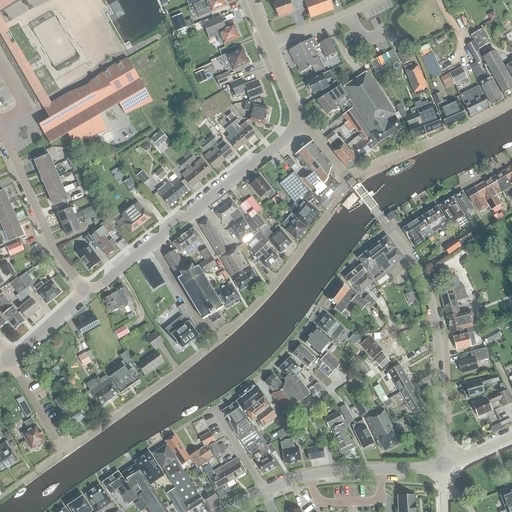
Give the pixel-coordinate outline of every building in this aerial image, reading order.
[(0,0),(0,10),(3,9),(4,11),(9,8),(8,6),(18,0),(0,0)] [(210,13),(225,7),(225,6),(225,4),(223,0),(205,0),(193,5),(197,12),(208,8),(210,13)] [(289,0),(284,0),(273,4),(278,17),(288,13),(288,14),(292,13),(292,12),(293,11),(299,8),(299,7),(305,4),(307,4),(312,17),(333,10),(329,0),(292,0),(289,1),(289,0)] [(185,22),(182,14),(172,18),(177,32),(187,28),(194,25),(192,19),(185,22)] [(226,28),(221,17),(203,24),(202,22),(194,25),(197,31),(204,28),(209,40),(216,37),(218,39),(221,38),(223,44),(238,38),(238,37),(239,36),(234,25),(226,28)] [(0,41),(44,108),(50,104),(0,23),(0,41)] [(489,51),(486,45),(489,43),(481,30),(471,36),(479,49),(482,55),(489,51)] [(290,52),(289,52),(294,62),(295,61),(300,73),(312,67),(315,73),(324,69),(318,57),(317,57),(314,51),(319,49),(320,48),(318,44),(317,44),(313,38),(308,40),(289,50),(290,52)] [(326,58),(336,53),(329,38),(318,44),(326,58)] [(483,60),(478,51),(473,41),(466,45),(472,55),(472,54),(477,63),(483,60)] [(246,58),(242,49),(227,56),(226,54),(217,58),(218,62),(222,64),(225,70),(231,68),(232,70),(249,63),(248,62),(249,60),(248,58),(246,58)] [(403,65),(409,62),(403,51),(398,54),(403,65)] [(502,93),(511,87),(511,81),(495,51),(483,58),(502,93)] [(426,69),(437,64),(432,53),(421,58),(426,69)] [(384,55),(377,58),(381,66),(388,63),(384,55)] [(98,114),(118,102),(125,114),(152,102),(127,59),(113,65),(92,80),(87,86),(88,88),(53,109),(57,117),(41,126),(39,125),(50,144),(51,144),(50,142),(67,132),(71,140),(80,142),(107,130),(98,114)] [(413,68),(411,64),(404,67),(405,71),(414,93),(426,88),(417,66),(413,68)] [(455,85),(467,78),(461,67),(449,73),(455,85)] [(199,84),(207,81),(203,70),(195,73),(199,84)] [(323,73),(306,81),(309,87),(309,88),(311,92),(313,96),(319,93),(321,97),(330,89),(326,81),(332,78),(333,80),(334,79),(330,71),(323,74),(323,73)] [(349,100),(378,143),(402,128),(397,120),(389,125),(386,119),(396,113),(368,71),(342,89),(349,100)] [(219,86),(233,81),(229,72),(215,77),(219,86)] [(451,80),(448,74),(440,78),(446,89),(455,85),(452,80),(451,80)] [(244,85),(242,79),(229,83),(235,97),(247,93),(249,100),(263,94),(257,81),(244,85)] [(502,97),(492,80),(488,83),(487,81),(484,82),(485,84),(481,86),(490,104),(491,104),(501,98),(502,97)] [(339,86),(334,90),(327,95),(318,101),(316,103),(319,108),(322,107),(327,115),(336,109),(339,106),(341,109),(344,114),(352,108),(347,101),(349,100),(342,89),(340,86),(339,86)] [(483,95),(479,86),(460,96),(469,116),(489,106),(483,95)] [(224,90),(218,95),(226,108),(233,103),(224,90)] [(443,102),(441,96),(439,93),(433,96),(437,105),(439,111),(440,116),(446,127),(466,118),(458,101),(448,105),(446,100),(443,102)] [(264,125),(265,121),(267,120),(268,116),(266,114),(268,109),(254,105),(255,102),(251,101),(246,102),(244,110),(251,112),(249,120),(249,121),(264,125)] [(421,124),(425,134),(443,127),(432,102),(428,104),(427,101),(421,104),(424,110),(417,113),(422,123),(421,124)] [(422,123),(417,113),(415,108),(410,110),(412,115),(407,117),(401,104),(395,107),(402,120),(405,118),(408,127),(413,139),(425,134),(421,124),(422,123)] [(370,135),(352,108),(342,116),(347,122),(349,121),(359,136),(347,145),(358,159),(377,144),(370,135)] [(197,126),(206,118),(199,110),(190,118),(197,126)] [(231,112),(226,117),(229,121),(228,122),(233,127),(237,124),(239,122),(235,117),(231,112)] [(223,118),(218,122),(222,127),(227,133),(233,127),(228,122),(227,123),(223,118)] [(237,124),(233,127),(237,132),(246,143),(255,135),(248,126),(246,124),(245,122),(239,126),(237,124)] [(229,135),(226,138),(227,140),(229,142),(236,151),(246,143),(237,132),(233,127),(227,133),(229,135)] [(330,145),(338,139),(333,131),(325,138),(330,145)] [(161,132),(151,140),(157,148),(168,139),(161,132)] [(207,141),(211,146),(217,141),(213,136),(207,141)] [(205,151),(211,146),(207,141),(201,146),(205,151)] [(214,150),(224,161),(233,153),(226,145),(222,141),(217,145),(215,143),(211,146),(214,150)] [(300,180),(321,206),(327,199),(329,201),(332,197),(330,195),(339,185),(329,175),(331,166),(312,142),(295,155),(309,173),(300,180)] [(150,148),(150,145),(147,143),(144,143),(142,146),(142,149),(145,151),(148,151),(150,148)] [(347,169),(357,161),(343,144),(333,152),(347,169)] [(214,169),(224,161),(214,150),(211,153),(210,151),(204,156),(207,160),(207,161),(214,169)] [(183,158),(189,165),(195,159),(188,151),(182,156),(183,157),(183,158)] [(39,172),(53,167),(48,156),(34,161),(39,172)] [(182,170),(185,168),(189,165),(183,158),(182,158),(183,160),(178,164),(182,170)] [(290,158),(286,162),(291,168),(295,165),(290,158)] [(192,169),(201,180),(211,172),(204,163),(200,159),(194,164),(195,166),(192,169)] [(201,180),(192,169),(189,165),(185,168),(187,170),(181,175),(185,179),(192,188),(201,180)] [(511,166),(503,172),(511,189),(511,166)] [(44,183),(58,178),(53,167),(39,172),(44,183)] [(162,168),(154,174),(160,181),(167,174),(162,168)] [(142,172),(137,176),(143,184),(148,180),(142,172)] [(511,199),(511,189),(503,172),(493,177),(500,189),(501,190),(502,192),(505,198),(509,195),(511,199)] [(306,227),(318,214),(318,212),(308,203),(314,198),(294,173),(280,184),(295,203),(294,204),(298,210),(293,214),(296,219),(306,227)] [(266,185),(260,177),(250,185),(260,198),(265,194),(268,199),(275,194),(267,184),(266,185)] [(496,195),(502,192),(501,190),(500,189),(493,177),(482,184),(474,188),(482,200),(483,199),(485,202),(485,201),(491,211),(501,204),(496,195)] [(49,195),(62,189),(58,178),(44,183),(49,195)] [(131,178),(123,183),(124,184),(129,193),(130,193),(137,188),(131,178)] [(180,182),(178,179),(171,185),(168,182),(157,191),(162,197),(169,206),(188,191),(180,182)] [(70,185),(62,189),(49,195),(53,206),(67,200),(64,193),(72,189),(70,185)] [(86,195),(93,192),(90,186),(83,189),(86,195)] [(482,200),(474,188),(465,193),(472,204),(473,203),(479,213),(488,207),(485,202),(483,199),(482,200)] [(0,206),(8,202),(4,191),(0,192),(0,206)] [(470,230),(476,226),(468,214),(474,210),(463,192),(452,198),(464,216),(468,222),(466,223),(470,230)] [(275,204),(281,199),(277,195),(272,200),(275,204)] [(256,214),(261,210),(250,197),(245,201),(253,210),(256,214)] [(452,226),(457,224),(455,221),(463,216),(452,198),(440,206),(452,226)] [(235,224),(244,218),(239,212),(240,212),(231,201),(215,213),(224,225),(232,220),(235,224)] [(239,207),(246,216),(247,215),(253,210),(245,201),(239,207)] [(8,202),(0,206),(0,218),(13,213),(8,202)] [(118,221),(116,223),(121,229),(125,225),(131,233),(151,218),(143,208),(138,202),(122,215),(123,217),(118,221)] [(83,216),(94,211),(92,207),(74,215),(71,208),(57,214),(62,226),(76,220),(83,216)] [(437,207),(422,217),(428,227),(431,225),(434,229),(438,226),(442,231),(444,232),(450,228),(445,221),(446,221),(437,207)] [(260,231),(280,254),(292,244),(280,229),(273,235),(256,214),(253,210),(247,215),(247,216),(260,231)] [(94,211),(83,216),(85,221),(96,216),(94,211)] [(391,221),(396,217),(392,212),(387,216),(391,221)] [(0,231),(4,230),(18,224),(13,213),(0,218),(0,220),(2,226),(0,226),(0,231)] [(104,221),(100,215),(92,220),(95,226),(104,221)] [(297,240),(300,235),(305,228),(290,215),(282,224),(287,229),(286,230),(297,240)] [(253,236),(259,232),(260,231),(247,216),(233,226),(243,240),(251,234),(253,236)] [(421,237),(422,237),(426,234),(430,239),(434,236),(428,227),(421,217),(412,223),(421,237)] [(227,253),(207,219),(199,225),(218,258),(220,257),(240,291),(258,281),(238,246),(227,253)] [(76,220),(62,226),(67,237),(81,231),(76,220)] [(107,256),(114,250),(104,237),(113,231),(106,221),(97,228),(98,229),(90,236),(107,256)] [(424,241),(422,237),(421,237),(412,223),(402,229),(415,248),(424,241)] [(22,236),(18,224),(4,230),(9,241),(22,236)] [(183,258),(202,244),(198,239),(200,238),(193,229),(173,244),(183,258)] [(474,237),(470,230),(456,238),(461,245),(474,237)] [(269,242),(259,232),(253,236),(253,237),(253,236),(259,243),(251,250),(254,256),(255,256),(254,258),(256,260),(257,259),(266,269),(278,258),(266,245),(269,242)] [(87,245),(93,240),(88,234),(83,239),(87,245)] [(374,280),(403,257),(387,236),(367,251),(368,251),(358,259),(374,280)] [(449,255),(461,246),(455,238),(443,247),(449,255)] [(11,256),(24,250),(20,242),(7,248),(11,256)] [(89,270),(100,261),(88,246),(77,254),(89,270)] [(204,261),(212,257),(207,248),(200,252),(204,261)] [(171,253),(170,251),(166,253),(167,255),(164,257),(175,275),(179,273),(182,276),(177,279),(203,320),(209,316),(213,323),(221,318),(217,311),(223,308),(198,266),(194,269),(191,265),(185,269),(174,251),(171,253)] [(205,272),(216,265),(211,257),(200,264),(205,272)] [(6,276),(13,272),(8,264),(1,268),(6,276)] [(360,293),(373,282),(360,265),(345,279),(351,286),(353,284),(360,293)] [(27,288),(34,283),(26,273),(19,278),(27,288)] [(164,282),(158,273),(147,279),(153,289),(164,282)] [(22,283),(18,277),(11,283),(15,289),(22,283)] [(61,293),(51,280),(44,286),(41,282),(33,289),(36,292),(46,304),(61,293)] [(367,304),(356,295),(349,289),(339,281),(327,298),(336,306),(333,310),(340,315),(350,302),(361,311),(367,304)] [(226,306),(239,298),(230,282),(227,283),(229,285),(218,292),(220,295),(226,306)] [(127,306),(132,303),(122,285),(115,289),(117,292),(103,300),(110,313),(123,306),(124,308),(127,306)] [(458,314),(457,309),(458,308),(456,300),(466,297),(463,286),(439,293),(445,312),(446,312),(447,317),(446,317),(450,333),(462,330),(462,329),(474,326),(471,311),(458,314)] [(31,293),(27,288),(16,296),(23,306),(18,309),(27,319),(39,309),(31,299),(28,295),(31,293)] [(13,307),(0,290),(0,303),(3,307),(5,306),(8,310),(3,315),(15,329),(24,321),(13,307)] [(410,305),(418,302),(414,292),(406,296),(410,305)] [(367,295),(363,300),(370,306),(375,301),(367,295)] [(186,319),(191,316),(184,304),(178,307),(186,319)] [(330,336),(339,325),(335,322),(336,322),(326,314),(317,326),(326,333),(330,336)] [(398,324),(403,321),(399,314),(394,317),(398,324)] [(83,336),(100,326),(95,316),(77,326),(83,336)] [(192,341),(198,336),(192,329),(194,327),(190,320),(184,325),(179,319),(164,331),(175,342),(177,341),(182,348),(188,343),(189,343),(191,341),(192,341)] [(118,339),(129,333),(125,326),(114,332),(118,339)] [(456,350),(471,347),(475,346),(476,344),(474,337),(479,336),(476,326),(466,329),(467,334),(453,338),(453,339),(452,340),(454,347),(455,347),(456,350)] [(320,356),(332,341),(317,328),(315,328),(303,343),(320,356)] [(153,349),(163,342),(156,332),(146,339),(153,349)] [(358,342),(360,345),(372,359),(382,351),(369,337),(366,334),(359,340),(358,342)] [(486,342),(494,339),(491,334),(484,337),(486,342)] [(358,342),(359,340),(353,335),(349,340),(355,344),(358,342)] [(307,368),(315,359),(301,346),(292,355),(307,368)] [(461,374),(477,369),(475,362),(488,359),(485,348),(470,352),(471,358),(458,362),(461,374)] [(95,358),(91,351),(86,354),(85,352),(78,357),(84,367),(91,363),(90,361),(95,358)] [(120,394),(140,381),(136,375),(138,374),(129,361),(132,359),(126,351),(120,356),(123,361),(107,373),(110,377),(109,378),(120,394)] [(144,376),(163,362),(156,352),(136,366),(144,376)] [(333,372),(339,365),(327,354),(320,360),(333,372)] [(381,369),(389,362),(383,354),(375,362),(381,369)] [(297,375),(302,371),(301,370),(301,369),(289,358),(279,369),(286,377),(284,379),(301,401),(310,394),(295,375),(296,374),(297,375)] [(363,361),(358,365),(360,367),(365,374),(370,371),(363,361)] [(328,378),(332,373),(323,364),(318,369),(328,378)] [(400,392),(411,386),(399,365),(388,372),(400,392)] [(282,385),(273,374),(264,383),(273,393),(271,395),(285,413),(300,402),(285,382),(282,385)] [(94,380),(86,385),(90,390),(90,391),(89,392),(91,396),(93,396),(100,407),(118,394),(106,375),(99,380),(97,377),(94,379),(94,380)] [(499,381),(497,375),(481,380),(480,379),(465,384),(469,398),(484,393),(482,386),(499,381)] [(68,390),(72,387),(66,376),(56,382),(62,391),(67,388),(68,390)] [(317,383),(312,387),(318,393),(322,389),(317,383)] [(382,403),(388,400),(379,384),(373,388),(382,403)] [(276,417),(270,407),(270,406),(256,386),(236,402),(244,413),(245,412),(251,421),(256,417),(263,427),(276,417)] [(411,386),(400,392),(400,393),(388,400),(382,403),(385,408),(403,398),(411,413),(423,406),(411,386)] [(511,403),(506,390),(473,404),(471,404),(477,418),(478,417),(478,416),(491,411),(489,405),(499,400),(502,407),(511,403)] [(68,406),(61,396),(54,401),(70,426),(88,415),(81,405),(78,399),(68,406)] [(362,416),(370,411),(363,400),(355,405),(362,416)] [(245,449),(261,438),(245,415),(236,402),(223,411),(231,424),(240,439),(239,439),(245,449)] [(25,403),(19,406),(26,417),(31,414),(25,403)] [(348,425),(354,422),(345,405),(339,408),(348,425)] [(384,451),(400,444),(383,410),(365,419),(380,449),(383,448),(384,451)] [(343,421),(338,412),(324,419),(328,428),(331,427),(332,429),(337,441),(335,441),(340,454),(356,447),(353,440),(350,441),(344,428),(347,427),(344,420),(343,421)] [(408,427),(412,425),(408,416),(403,418),(408,427)] [(36,426),(31,419),(24,423),(28,430),(22,434),(31,449),(32,449),(34,449),(38,447),(38,446),(45,441),(42,436),(39,431),(36,426)] [(511,424),(511,423),(510,419),(500,423),(500,430),(511,424)] [(363,448),(373,443),(362,421),(352,426),(354,431),(363,448)] [(6,427),(0,429),(0,432),(6,442),(7,441),(12,438),(8,431),(6,427)] [(280,440),(285,437),(281,430),(276,433),(280,440)] [(204,446),(215,440),(211,432),(199,438),(204,446)] [(186,462),(190,459),(174,435),(165,441),(181,466),(184,469),(188,466),(186,462)] [(261,438),(245,449),(250,457),(252,455),(263,474),(276,466),(267,451),(269,450),(266,446),(261,438)] [(294,448),(292,439),(284,441),(286,450),(282,451),(284,464),(287,463),(287,464),(292,463),(292,462),(301,460),(298,447),(294,448)] [(0,470),(6,468),(8,467),(10,466),(9,465),(17,461),(6,442),(1,445),(0,445),(0,470)] [(215,459),(222,455),(221,452),(218,446),(216,442),(208,446),(215,459)] [(221,452),(226,450),(223,443),(218,446),(221,452)] [(271,443),(266,446),(272,454),(276,451),(271,443)] [(175,488),(189,511),(203,502),(181,466),(167,445),(153,454),(158,461),(160,465),(174,486),(175,488)] [(212,457),(205,446),(199,450),(190,456),(198,469),(207,462),(206,461),(212,457)] [(309,460),(324,457),(322,446),(307,449),(309,460)] [(160,465),(158,461),(156,463),(149,452),(134,461),(150,485),(164,476),(158,466),(160,465)] [(222,467),(230,482),(246,473),(237,458),(222,467)] [(137,496),(151,487),(136,465),(122,474),(127,482),(137,496)] [(230,482),(222,467),(213,472),(212,471),(212,470),(210,466),(204,470),(206,474),(215,490),(230,482)] [(195,478),(200,475),(196,469),(191,472),(195,478)] [(137,496),(127,482),(126,483),(118,472),(102,483),(110,494),(117,489),(127,504),(137,498),(137,496)] [(99,485),(85,495),(96,511),(111,502),(99,485)] [(189,511),(175,488),(167,494),(178,511),(189,511)] [(208,505),(218,499),(212,489),(202,496),(208,505)] [(511,511),(511,490),(500,496),(505,510),(500,511),(511,511)] [(397,511),(416,511),(415,495),(397,496),(397,511)] [(95,511),(92,511),(83,496),(68,506),(69,508),(71,511),(96,511),(95,511)] [(156,496),(142,505),(146,511),(166,511),(166,510),(156,496)]
